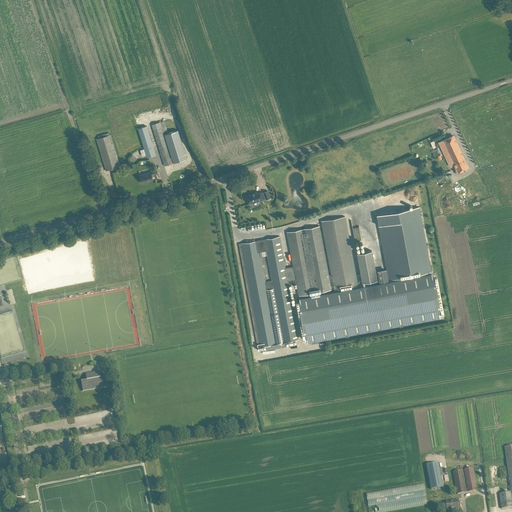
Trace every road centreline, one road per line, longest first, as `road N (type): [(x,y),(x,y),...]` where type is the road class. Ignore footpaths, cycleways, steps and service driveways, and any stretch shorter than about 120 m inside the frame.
road 1 (unclassified): [(0,241),(223,179),(511,82)]
road 2 (unclassified): [(0,481),(21,475),(0,373)]
